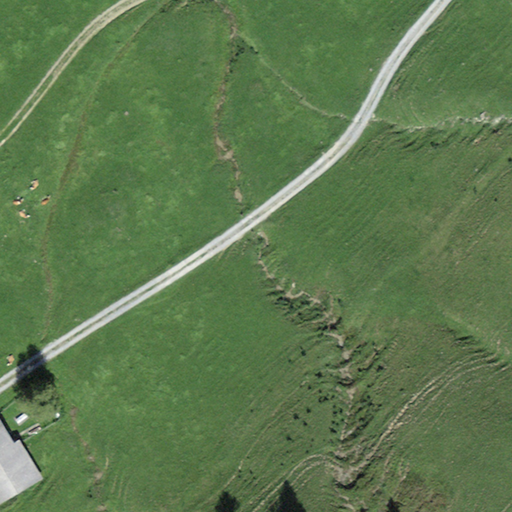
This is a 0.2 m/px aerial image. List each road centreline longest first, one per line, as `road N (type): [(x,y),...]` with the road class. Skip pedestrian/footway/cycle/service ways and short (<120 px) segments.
road 1 (track): [(434,0),(383,66),(350,138),(236,230),(0,391)]
road 2 (track): [(139,0),(101,16),(0,142)]
